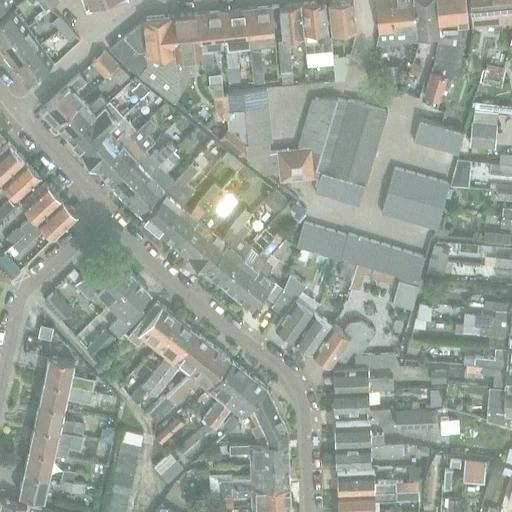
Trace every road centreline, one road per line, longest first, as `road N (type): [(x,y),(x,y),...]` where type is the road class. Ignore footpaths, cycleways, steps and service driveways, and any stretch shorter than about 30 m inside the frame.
road 1 (residential): [(308,511),(302,393),(106,213)]
road 2 (residential): [(106,213),(23,295),(8,324),(0,372)]
road 3 (residential): [(17,107),(106,213)]
